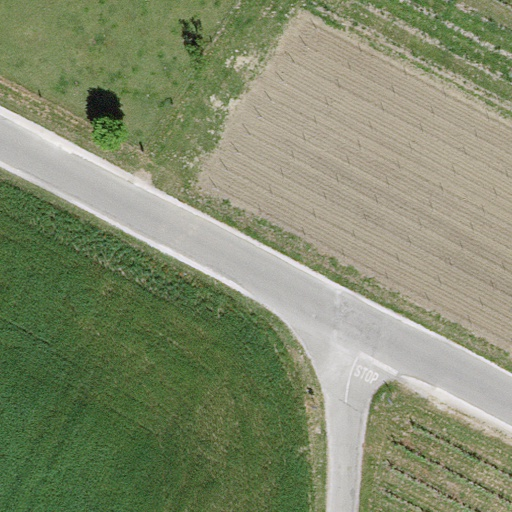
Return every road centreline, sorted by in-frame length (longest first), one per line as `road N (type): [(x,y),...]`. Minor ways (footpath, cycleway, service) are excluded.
road 1 (tertiary): [(365,327),(0,136)]
road 2 (track): [(167,228),(183,139),(269,0)]
road 3 (unclassified): [(365,327),(346,396),(341,511)]
road 4 (tertiary): [(511,404),(365,327)]
